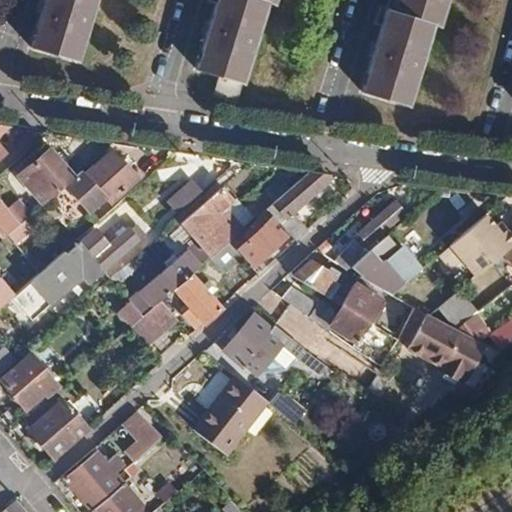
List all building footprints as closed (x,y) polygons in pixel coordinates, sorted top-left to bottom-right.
[(74,61),(92,0),(43,0),(42,5),(29,47),(74,61)] [(195,69),(217,75),(211,94),(232,101),(239,82),(241,83),(265,1),(273,3),(273,0),(215,0),(207,28),(195,69)] [(385,11),(360,91),(406,105),(431,24),(438,26),(445,0),(396,0),(392,13),(385,11)] [(0,134),(8,128),(0,126),(0,134)] [(62,187),(73,177),(48,149),(18,176),(43,204),(62,187)] [(73,177),(62,187),(88,216),(104,201),(106,204),(133,180),(108,153),(81,177),(78,173),(73,177)] [(304,173),(264,208),(272,217),(287,234),(293,242),(305,231),(290,213),(333,178),(304,173)] [(186,175),(162,202),(176,216),(201,189),(186,175)] [(193,237),(208,257),(223,246),(205,225),(232,201),(221,187),(180,222),(193,237)] [(330,259),(344,269),(368,251),(366,246),(406,213),(394,199),(353,232),(356,236),(330,259)] [(491,227),(481,216),(445,246),(472,278),(511,243),(511,241),(496,223),(491,227)] [(250,265),(287,234),(272,217),(261,226),(256,219),(239,234),(244,242),(237,249),(250,265)] [(106,220),(85,238),(109,263),(147,233),(137,220),(117,235),(106,220)] [(109,263),(85,238),(83,235),(38,276),(30,283),(48,304),(91,268),(97,275),(109,263)] [(208,257),(193,237),(185,243),(190,247),(136,294),(138,297),(149,310),(159,301),(171,291),(189,275),(208,257)] [(368,251),(344,269),(388,294),(418,269),(399,245),(394,249),(384,237),(368,251)] [(30,283),(38,276),(4,238),(0,241),(0,248),(4,254),(0,257),(0,280),(8,291),(19,280),(25,287),(30,283)] [(240,259),(226,243),(223,246),(208,257),(222,273),(240,259)] [(308,262),(291,275),(319,295),(331,275),(308,262)] [(218,310),(189,275),(171,291),(189,311),(182,316),(194,333),(218,310)] [(352,285),(340,305),(365,322),(379,301),(352,285)] [(365,322),(340,305),(331,319),(289,287),(280,298),(324,331),(328,326),(353,342),(365,322)] [(454,293),(435,309),(454,331),(475,316),(454,293)] [(141,317),(149,310),(138,297),(131,303),(141,317)] [(177,322),(159,301),(149,310),(141,317),(130,327),(146,348),(177,322)] [(412,309),(399,301),(389,319),(402,326),(407,319),(412,309)] [(426,316),(412,309),(407,319),(417,325),(396,360),(429,379),(427,384),(449,398),(451,393),(456,395),(480,348),(454,331),(426,316)] [(252,316),(221,353),(250,378),(276,347),(293,361),(301,351),(273,330),(271,333),(252,316)] [(376,329),(360,354),(376,369),(395,342),(376,329)] [(3,347),(0,350),(0,373),(15,360),(3,347)] [(27,356),(0,380),(0,385),(22,411),(43,394),(46,399),(57,390),(27,356)] [(233,378),(190,429),(222,457),(265,406),(233,378)] [(278,391),(265,406),(289,427),(302,412),(278,391)] [(60,401),(26,429),(50,459),(84,430),(60,401)] [(151,430),(124,455),(133,464),(160,440),(151,430)] [(95,454),(62,481),(88,511),(90,511),(123,486),(114,475),(123,468),(114,456),(103,464),(95,454)] [(144,511),(123,486),(90,511),(144,511)] [(0,509),(0,511),(25,511),(14,498),(0,509)]
